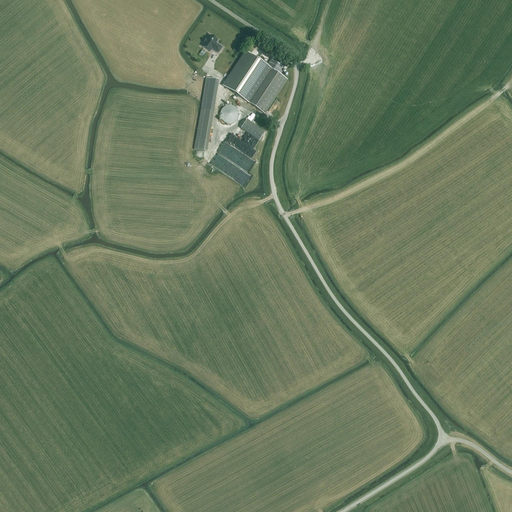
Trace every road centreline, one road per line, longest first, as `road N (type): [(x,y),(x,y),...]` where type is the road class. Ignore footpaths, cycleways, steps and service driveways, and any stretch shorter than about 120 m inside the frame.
road 1 (unclassified): [(342,511),(430,455),(439,425),(336,304),(274,197),(271,163),(296,80),(292,57),(207,0)]
road 2 (track): [(283,216),(404,163),(511,83)]
road 3 (track): [(274,197),(222,223),(187,259),(93,250),(73,259),(60,246)]
